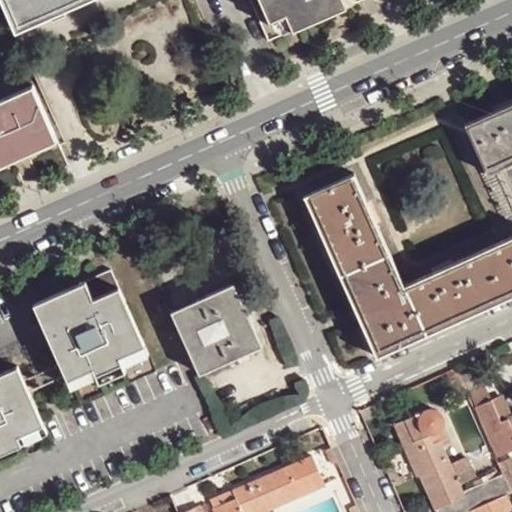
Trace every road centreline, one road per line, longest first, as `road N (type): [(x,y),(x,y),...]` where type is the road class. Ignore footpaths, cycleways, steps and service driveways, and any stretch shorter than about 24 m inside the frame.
road 1 (secondary): [(511,9),(218,140)]
road 2 (residential): [(218,140),(331,398)]
road 3 (residential): [(74,511),(331,398)]
road 4 (secondary): [(218,140),(0,237)]
road 5 (residential): [(511,318),(331,398)]
road 6 (residential): [(331,398),(381,511)]
